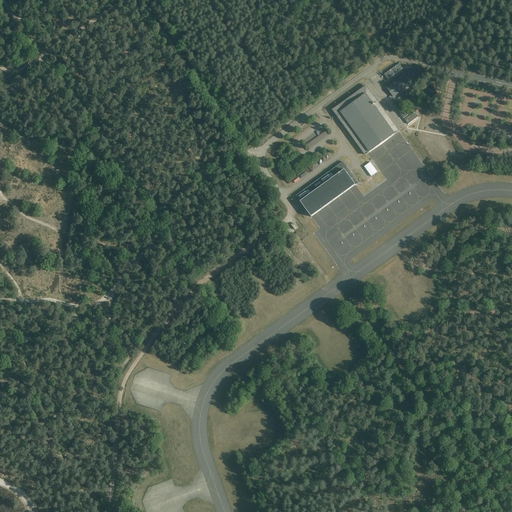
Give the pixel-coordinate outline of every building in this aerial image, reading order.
[(399,64),(384,74),(388,79),(403,69),(399,64)] [(412,83),(416,80),(417,80),(424,75),(417,66),(410,72),(387,88),(387,87),(387,88),(394,97),(412,83)] [(394,134),(398,131),(366,86),(333,110),(365,155),(369,152),(394,134)] [(410,105),(402,95),(393,103),(400,113),(410,105)] [(408,115),(405,111),(400,114),(403,119),(408,115)] [(405,120),(408,125),(418,117),(415,112),(405,120)] [(311,185),(296,196),(301,203),(303,206),(311,217),(355,185),(359,184),(353,175),(350,177),(347,174),(345,170),(348,168),(343,162),(313,183),(311,185)]
